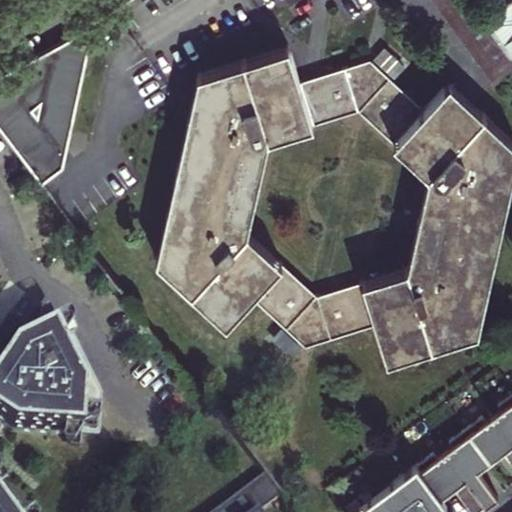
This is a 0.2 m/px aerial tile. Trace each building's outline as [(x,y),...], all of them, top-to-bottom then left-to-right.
[(434,0),(493,80),(511,66),(511,59),(500,43),(499,42),(490,29),(469,0),(434,0)] [(511,14),(490,29),(499,42),(500,43),(511,34),(511,14)] [(87,24),(0,72),(0,127),(41,182),(62,166),(90,30),(87,24)] [(511,59),(511,34),(500,43),(511,59)] [(225,321),(230,316),(163,254),(203,77),(290,49),(289,43),(198,70),(155,257),(225,321)] [(382,45),(373,56),(387,70),(397,59),(382,45)] [(311,115),(299,78),(290,49),(203,77),(163,254),(230,316),(250,293),(259,284),(273,298),(290,279),(242,233),(265,129),(311,115)] [(370,56),(299,78),(311,115),(313,122),(358,108),(424,169),(402,266),(362,279),(364,286),(409,272),(433,167),(398,135),(425,107),(370,56)] [(511,138),(450,80),(445,85),(511,147),(471,325),(384,352),(386,358),(477,330),(511,173),(511,138)] [(511,147),(445,85),(425,107),(398,135),(433,167),(409,272),(364,286),(376,324),(384,352),(471,325),(511,147)] [(313,122),(311,115),(265,129),(242,233),(290,279),(273,298),(259,284),(250,293),(305,345),(376,324),(364,286),(362,279),(317,293),(250,230),(271,135),(313,122)] [(98,435),(100,393),(65,322),(12,348),(0,365),(0,423),(11,430),(98,435)] [(431,448),(344,511),(416,511),(420,510),(421,511),(430,511),(444,502),(438,494),(451,485),(471,511),(496,495),(475,467),(500,448),(511,464),(511,388),(495,401),(499,406),(483,417),(480,412),(446,437),(449,442),(434,453),(431,448)]
